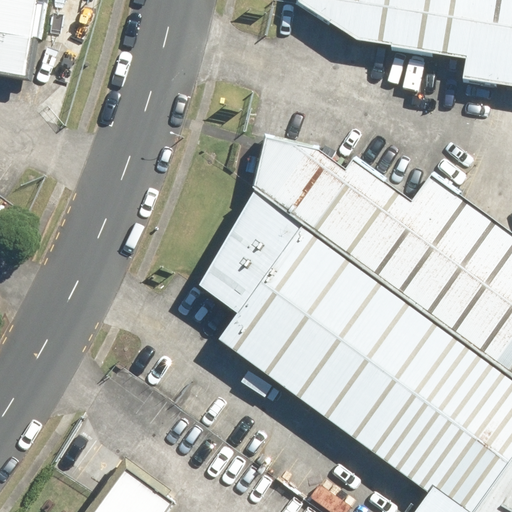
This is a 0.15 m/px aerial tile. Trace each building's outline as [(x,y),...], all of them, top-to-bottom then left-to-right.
[(0,0),(0,73),(35,80),(47,0),(0,0)] [(511,0),(301,0),(301,1),(358,39),(469,56),(465,78),(511,85),(511,0)] [(348,169),(318,147),(269,136),(258,190),(511,378),(511,230),(435,173),(415,200),(357,157),(348,169)] [(476,511),(511,464),(511,378),(258,190),(203,283),(241,312),(222,337),(431,492),(416,511),(476,511)] [(169,511),(178,500),(128,464),(92,511),(169,511)] [(511,511),(511,464),(476,511),(511,511)]
